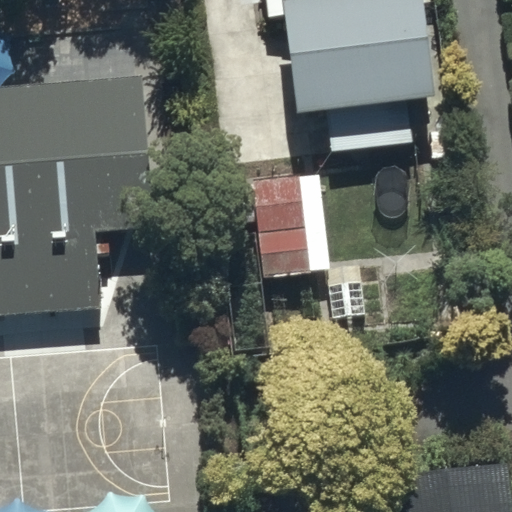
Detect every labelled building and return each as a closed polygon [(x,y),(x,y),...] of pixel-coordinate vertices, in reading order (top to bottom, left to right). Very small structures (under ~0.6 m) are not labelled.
[(434,96),(422,0),(266,0),(268,16),(285,14),(297,113),(328,109),(333,150),(413,140),(408,99),(434,96)] [(0,311),(94,303),(88,229),(149,224),(137,72),(0,83),(0,311)] [(259,277),(329,269),(318,176),(248,184),(259,277)] [(327,272),(333,318),(365,314),(358,267),(327,272)] [(511,511),(511,472),(511,462),(378,476),(382,511),(511,511)]
